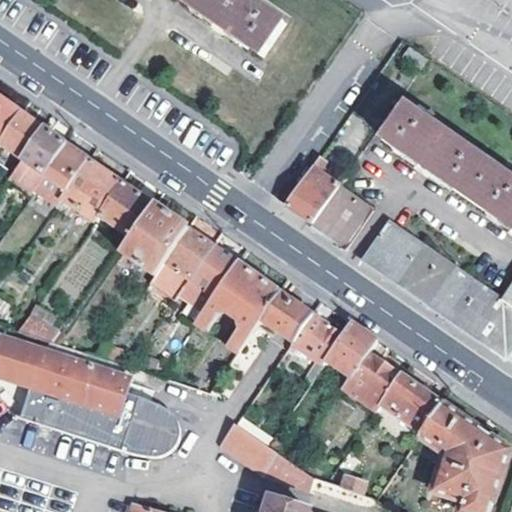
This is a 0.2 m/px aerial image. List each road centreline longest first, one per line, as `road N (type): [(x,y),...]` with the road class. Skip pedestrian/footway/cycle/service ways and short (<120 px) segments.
road 1 (tertiary): [(511,398),(0,39)]
road 2 (unknown): [(211,449),(186,475),(145,494),(44,503),(0,496)]
road 3 (unknown): [(308,255),(241,407),(211,449)]
road 4 (unknown): [(436,0),(422,13),(511,62)]
